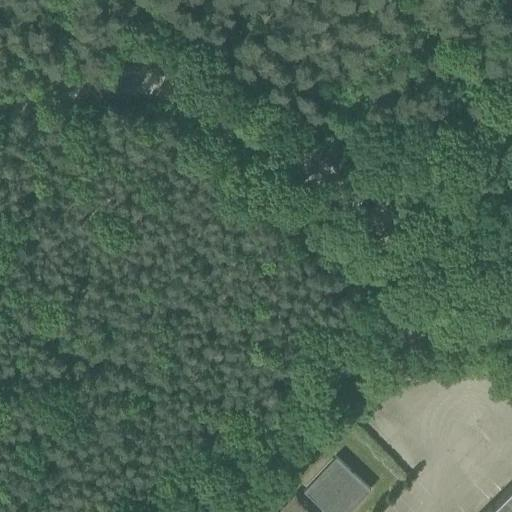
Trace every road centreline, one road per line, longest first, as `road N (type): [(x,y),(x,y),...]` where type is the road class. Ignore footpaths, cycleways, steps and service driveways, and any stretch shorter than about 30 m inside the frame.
road 1 (unclassified): [(511,294),(169,76),(122,68),(0,91)]
road 2 (unclassified): [(209,511),(313,370),(368,330),(429,311),(511,315)]
